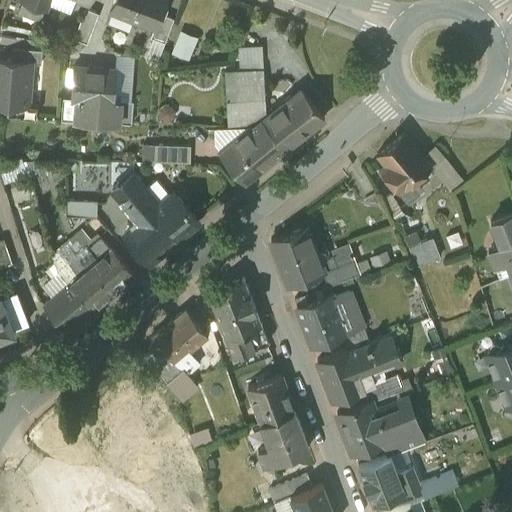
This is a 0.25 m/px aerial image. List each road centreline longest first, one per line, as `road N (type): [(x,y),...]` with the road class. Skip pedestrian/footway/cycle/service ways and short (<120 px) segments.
road 1 (residential): [(356,511),(243,220)]
road 2 (residential): [(243,220),(55,370)]
road 3 (residential): [(411,91),(243,220)]
road 4 (residential): [(0,207),(55,370)]
